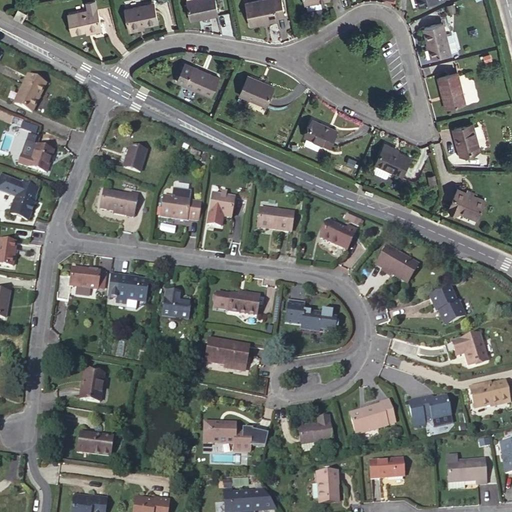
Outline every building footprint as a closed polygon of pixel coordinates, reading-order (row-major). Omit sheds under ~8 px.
[(68,14),(73,34),(101,28),(96,0),(87,2),(88,10),(68,14)] [(187,0),(191,20),(218,14),(215,0),(187,0)] [(251,25),(278,20),(277,17),(284,16),(281,0),(258,0),(246,3),(251,25)] [(129,28),(158,22),(154,3),(125,9),(129,28)] [(14,17),(22,21),(26,14),(18,9),(14,17)] [(424,28),(431,57),(451,52),(443,23),(424,28)] [(211,96),(219,77),(185,62),(177,81),(211,96)] [(443,95),(445,95),(448,107),(466,103),(458,73),(438,78),(443,95)] [(274,86),(248,75),(240,94),(266,105),(274,86)] [(28,76),(14,104),(32,113),(46,85),(28,76)] [(337,130),(313,120),(306,136),(330,146),(337,130)] [(453,128),(460,154),(479,149),(473,123),(453,128)] [(21,156),(18,164),(46,173),(53,151),(35,145),(31,159),(21,156)] [(402,176),(411,157),(384,145),(375,164),(390,170),(402,176)] [(130,146),(123,168),(140,173),(147,151),(130,146)] [(390,170),(375,164),(372,170),(373,172),(385,178),(387,177),(390,170)] [(437,184),(435,174),(429,176),(430,185),(437,184)] [(38,190),(8,179),(3,192),(16,197),(10,214),(28,221),(35,205),(33,204),(38,190)] [(459,213),(460,210),(478,218),(486,200),(458,188),(449,208),(459,213)] [(104,191),(100,209),(125,214),(124,216),(133,218),(137,198),(104,191)] [(234,197),(214,193),(210,215),(230,219),(234,197)] [(199,221),(202,203),(190,201),(190,200),(164,196),(161,217),(187,221),(187,219),(199,221)] [(273,227),(273,230),(291,233),(294,213),(260,209),(258,225),(273,227)] [(358,226),(361,220),(347,214),(344,220),(358,226)] [(348,227),(346,230),(329,221),(321,239),(347,251),(356,231),(348,227)] [(0,240),(0,265),(13,267),(16,243),(0,240)] [(418,265),(387,247),(376,265),(407,284),(418,265)] [(70,287),(97,290),(100,272),(72,268),(70,287)] [(120,276),(111,275),(108,298),(117,299),(120,276)] [(138,280),(138,279),(120,276),(117,299),(117,301),(126,303),(126,300),(137,302),(138,300),(145,301),(148,281),(138,280)] [(456,302),(450,288),(430,297),(436,312),(438,311),(445,326),(465,316),(458,301),(456,302)] [(0,291),(0,317),(5,319),(10,293),(0,291)] [(182,293),(166,291),(163,316),(180,319),(180,318),(188,319),(191,302),(180,300),(182,293)] [(260,296),(247,294),(247,297),(232,294),(231,296),(218,294),(215,308),(229,311),(229,312),(257,316),(260,296)] [(304,311),(305,306),(288,304),(285,324),(302,326),(301,331),(320,333),(322,313),(304,311)] [(487,361),(480,334),(451,342),(454,352),(463,349),(468,366),(487,361)] [(209,339),(205,362),(245,369),(249,346),(209,339)] [(100,404),(104,377),(86,374),(84,386),(82,385),(80,400),(100,404)] [(505,382),(487,386),(486,384),(469,388),(473,409),(490,405),(490,407),(510,403),(505,382)] [(432,418),(432,420),(451,416),(446,397),(433,400),(433,398),(431,397),(408,402),(414,427),(425,425),(424,420),(432,418)] [(387,425),(395,422),(388,400),(380,403),(381,404),(364,409),(365,412),(350,417),(356,436),(388,426),(387,425)] [(298,427),(301,445),(302,453),(315,451),(314,445),(332,442),(328,417),(317,419),(318,425),(308,427),(308,426),(298,427)] [(205,423),(204,443),(235,444),(234,452),(250,452),(251,432),(236,431),(236,424),(205,423)] [(85,434),(83,453),(110,456),(113,438),(85,434)] [(511,441),(500,443),(505,474),(511,472),(511,441)] [(464,489),(464,482),(476,481),(476,485),(486,485),(485,460),(457,462),(457,456),(447,456),(449,490),(464,489)] [(403,459),(369,462),(371,479),(404,477),(403,459)] [(319,498),(338,497),(337,481),(338,481),(337,472),(335,472),(325,473),(316,473),(317,484),(318,484),(319,498)] [(251,511),(250,492),(232,493),(231,491),(223,491),(224,511),(251,511)] [(275,511),(262,492),(250,492),(251,511),(275,511)] [(76,497),(74,499),(71,511),(105,511),(108,500),(93,498),(93,499),(89,499),(89,500),(85,499),(86,498),(76,497)] [(145,499),(136,498),(133,511),(168,511),(170,501),(155,499),(155,501),(150,500),(150,501),(147,501),(145,499)] [(0,511),(23,511),(25,503),(0,499),(0,511)]
